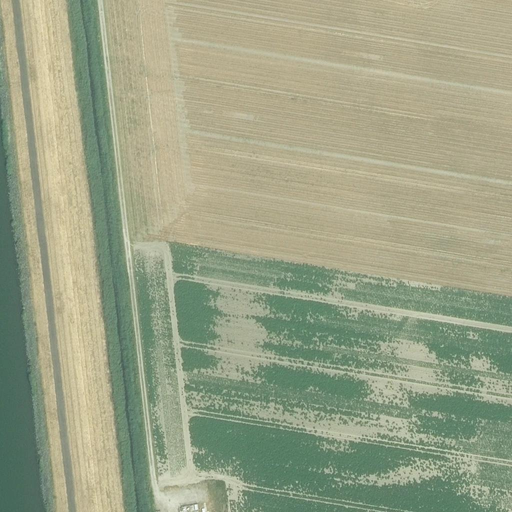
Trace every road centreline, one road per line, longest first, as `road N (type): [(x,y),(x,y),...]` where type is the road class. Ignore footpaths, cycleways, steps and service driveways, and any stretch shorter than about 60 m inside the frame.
road 1 (unclassified): [(71,511),(15,0)]
road 2 (track): [(156,511),(100,0)]
